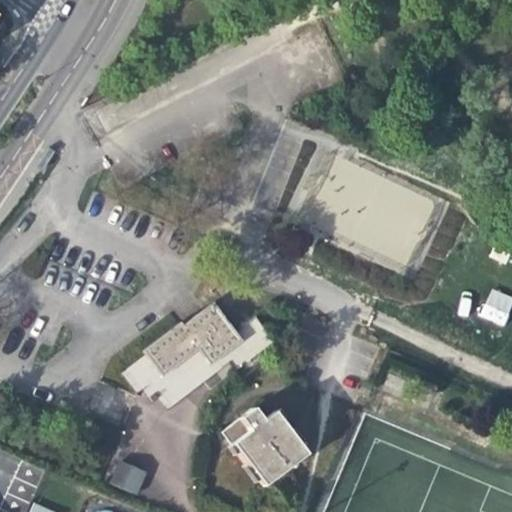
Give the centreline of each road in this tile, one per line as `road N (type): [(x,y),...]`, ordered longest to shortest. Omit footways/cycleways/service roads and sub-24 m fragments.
road 1 (unknown): [(242,286),(244,241),(228,211),(178,174),(88,143)]
road 2 (residential): [(0,180),(91,42)]
